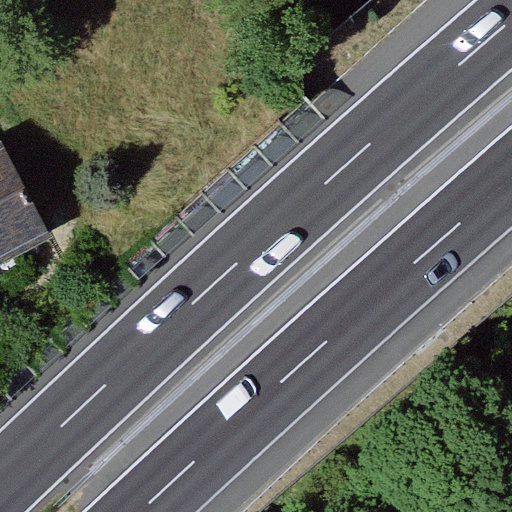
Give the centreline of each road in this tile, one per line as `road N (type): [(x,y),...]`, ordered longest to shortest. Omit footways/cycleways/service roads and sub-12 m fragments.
road 1 (motorway): [(511,19),(0,481)]
road 2 (motorway): [(143,511),(511,179)]
